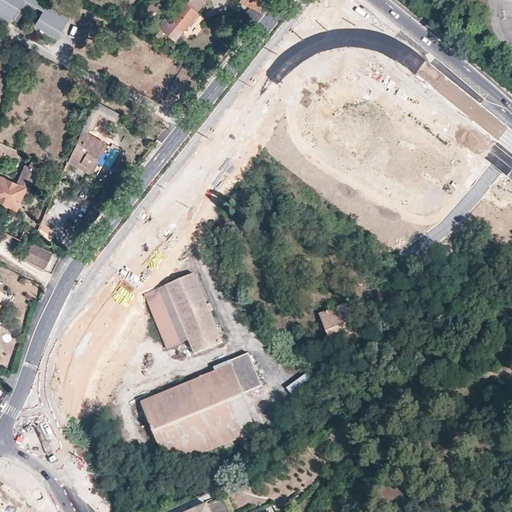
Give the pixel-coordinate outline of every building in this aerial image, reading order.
[(0,0),(0,21),(5,25),(19,0),(0,0)] [(20,0),(40,11),(42,8),(28,0),(20,0)] [(200,9),(189,0),(181,10),(192,19),(200,9)] [(233,7),(253,17),(258,11),(237,0),(235,3),(233,7)] [(181,10),(177,7),(161,26),(159,24),(154,30),(155,30),(152,34),(169,48),(192,19),(181,10)] [(40,11),(31,26),(52,40),(64,22),(42,8),(40,11)] [(80,131),(87,135),(99,111),(102,106),(94,101),(80,131)] [(112,112),(102,106),(99,111),(104,114),(109,117),(112,112)] [(80,131),(65,163),(87,174),(87,173),(103,144),(103,143),(87,135),(80,131)] [(18,152),(13,149),(0,143),(0,158),(2,154),(15,160),(18,152)] [(103,144),(87,173),(90,174),(105,145),(103,144)] [(100,166),(108,170),(118,153),(110,148),(100,166)] [(29,188),(37,170),(33,168),(28,166),(25,164),(17,183),(1,175),(0,176),(0,201),(19,210),(29,188)] [(49,239),(53,232),(43,226),(39,233),(49,239)] [(30,244),(23,258),(42,268),(49,254),(30,244)] [(187,343),(192,357),(219,345),(192,276),(165,287),(187,343)] [(187,343),(165,287),(146,294),(168,350),(187,343)] [(331,343),(360,331),(355,320),(351,322),(344,306),(320,317),(331,343)] [(113,350),(118,367),(153,355),(148,339),(113,350)] [(231,367),(216,373),(141,404),(167,469),(257,431),(243,396),(251,392),(261,388),(248,355),(229,363),(231,367)] [(214,369),(216,373),(231,367),(229,363),(214,369)] [(307,375),(287,390),(298,406),(318,391),(307,375)] [(243,396),(257,431),(265,428),(251,392),(243,396)] [(211,511),(208,503),(187,511),(211,511)]
